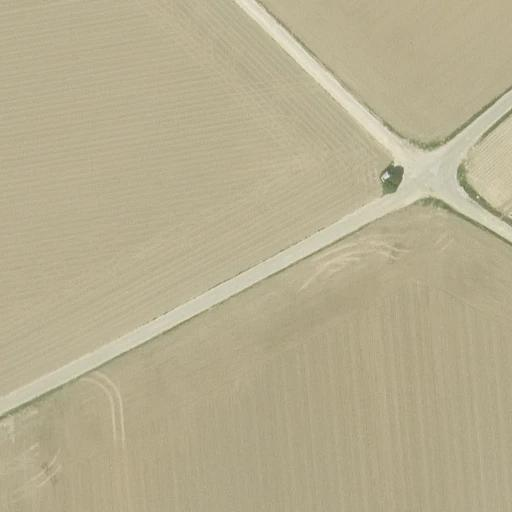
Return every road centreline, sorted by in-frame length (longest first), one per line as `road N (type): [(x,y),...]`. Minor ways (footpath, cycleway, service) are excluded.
road 1 (unclassified): [(511,105),(348,227),(0,406)]
road 2 (track): [(243,0),(446,193),(511,234)]
